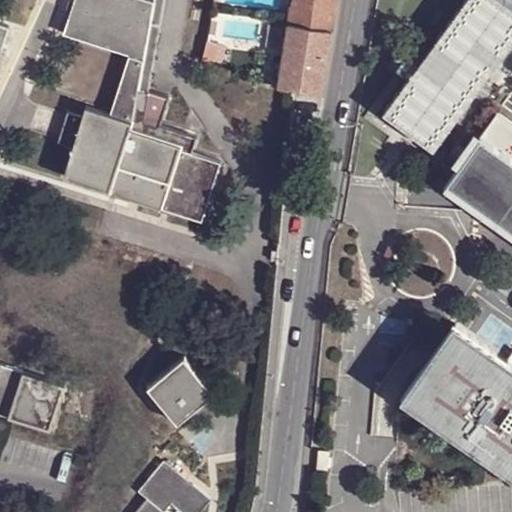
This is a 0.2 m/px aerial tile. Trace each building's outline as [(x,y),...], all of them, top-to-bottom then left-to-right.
[(200,219),(221,162),(193,152),(198,137),(162,124),(172,96),(152,89),(141,85),(155,1),(151,0),(73,0),(63,32),(129,54),(110,111),(86,104),(83,114),(68,110),(58,140),(73,144),(64,174),(200,219)] [(166,0),(155,0),(155,1),(141,85),(152,89),(166,0)] [(335,1),(335,0),(292,0),(288,23),(331,29),(335,1)] [(511,54),(511,0),(465,0),(386,112),(443,156),(511,54)] [(0,51),(10,23),(0,19),(0,51)] [(323,76),(331,29),(288,23),(286,36),(281,64),(278,83),(321,90),(323,76)] [(204,57),(222,64),(228,37),(209,32),(204,57)] [(274,62),(281,64),(286,36),(279,35),(274,62)] [(286,92),(257,90),(252,149),(280,153),(286,92)] [(511,127),(498,117),(448,183),(511,228),(511,127)] [(475,341),(457,328),(406,399),(511,473),(511,366),(509,364),(475,341)] [(210,385),(176,352),(143,385),(177,419),(210,385)] [(0,411),(51,428),(66,383),(0,361),(0,411)] [(141,485),(151,494),(136,511),(172,511),(165,506),(173,498),(189,511),(197,511),(210,496),(165,457),(141,485)]
